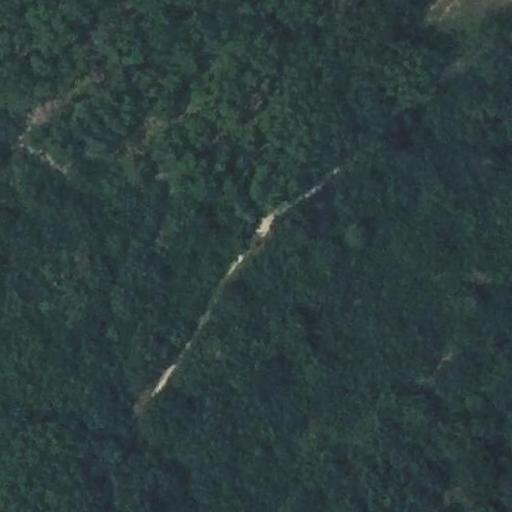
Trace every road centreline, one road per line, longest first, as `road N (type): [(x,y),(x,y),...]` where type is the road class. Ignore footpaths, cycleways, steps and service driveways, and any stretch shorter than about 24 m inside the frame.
road 1 (track): [(100,511),(154,397),(277,217),(511,31)]
road 2 (track): [(260,240),(350,86),(382,0)]
